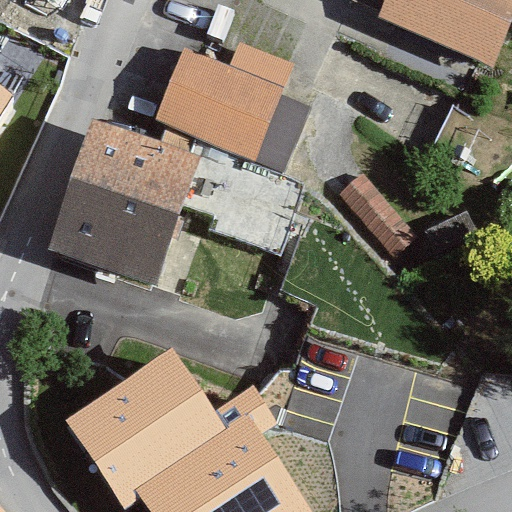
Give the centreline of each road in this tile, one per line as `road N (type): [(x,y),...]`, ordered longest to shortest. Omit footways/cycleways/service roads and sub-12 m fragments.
road 1 (residential): [(0,254),(93,0)]
road 2 (residential): [(77,511),(0,357)]
